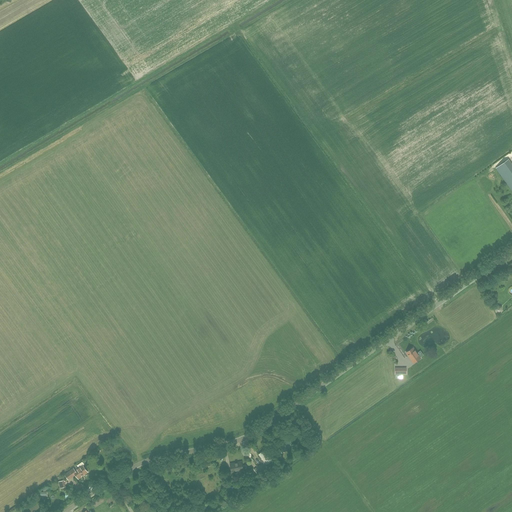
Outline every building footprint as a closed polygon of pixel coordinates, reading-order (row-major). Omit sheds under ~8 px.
[(511,190),(511,164),(508,160),(496,168),(511,190)] [(410,358),(413,363),(421,358),(420,358),(417,353),(413,348),(406,353),(410,358)] [(257,467),(263,475),(270,471),(272,473),(278,469),(275,465),(278,463),(275,459),(275,458),(268,448),(259,454),(264,462),(257,467)] [(87,472),(83,466),(84,465),(84,464),(83,463),(82,462),(77,466),(79,468),(74,471),(73,469),(65,475),(68,480),(75,475),(78,479),(87,472)] [(239,466),(240,470),(241,474),(247,472),(246,465),(243,466),(242,462),(238,463),(238,466),(239,466)] [(232,472),(240,470),(239,466),(238,466),(238,463),(230,464),(232,472)] [(260,478),(263,475),(257,467),(254,469),(260,478)]
